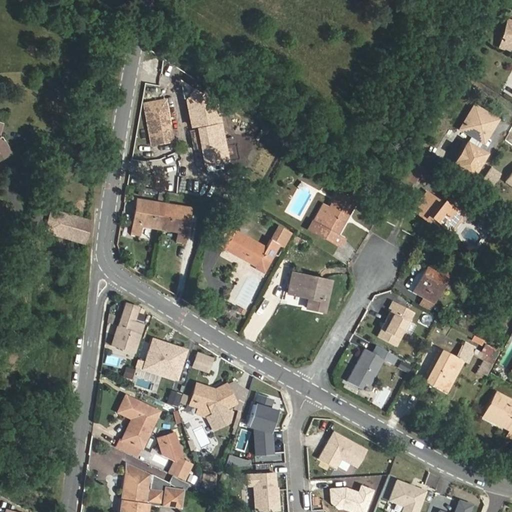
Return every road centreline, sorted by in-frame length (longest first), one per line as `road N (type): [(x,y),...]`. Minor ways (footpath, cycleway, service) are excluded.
road 1 (residential): [(146,0),(111,187),(104,243),(110,269)]
road 2 (unclassified): [(110,269),(98,289),(66,511)]
road 3 (residential): [(306,389),(110,269)]
road 4 (residential): [(500,487),(306,389)]
road 5 (residential): [(384,261),(306,389)]
road 6 (residential): [(306,389),(293,428),(299,511)]
